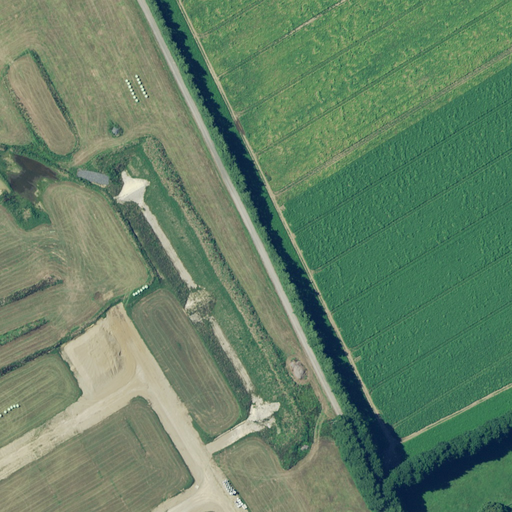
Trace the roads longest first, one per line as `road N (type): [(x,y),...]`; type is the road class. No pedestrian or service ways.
road 1 (unknown): [(110,324),(227,511)]
road 2 (unknown): [(0,463),(141,375)]
